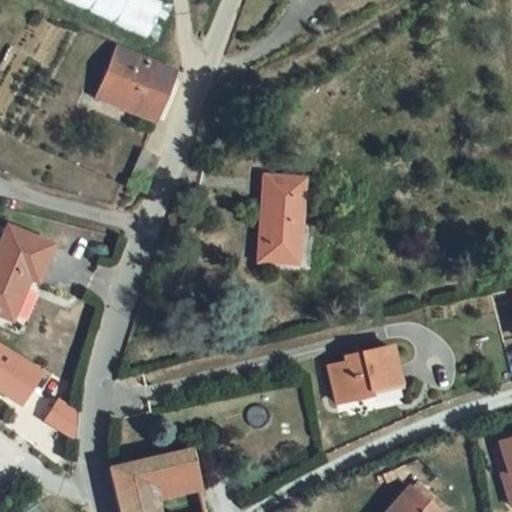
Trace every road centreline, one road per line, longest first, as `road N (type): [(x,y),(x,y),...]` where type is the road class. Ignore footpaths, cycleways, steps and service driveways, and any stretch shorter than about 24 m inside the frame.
road 1 (tertiary): [(152,221),(104,345),(93,470),(106,511)]
road 2 (residential): [(257,511),(511,396)]
road 3 (unknown): [(97,423),(297,375)]
road 4 (tertiary): [(215,57),(152,221)]
road 5 (residential): [(152,221),(0,189)]
